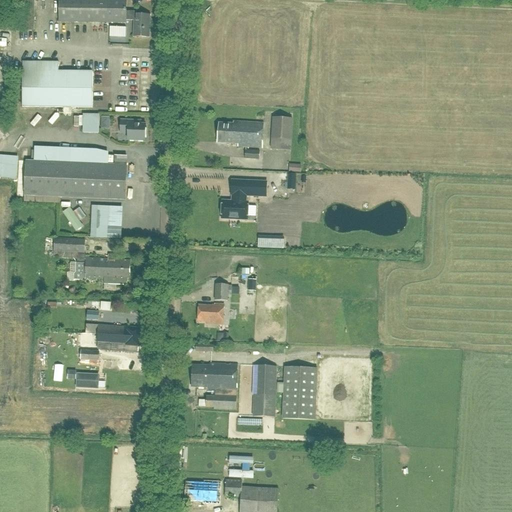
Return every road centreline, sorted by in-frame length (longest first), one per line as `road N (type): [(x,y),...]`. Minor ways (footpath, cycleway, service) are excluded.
road 1 (unclassified): [(157,511),(180,0)]
road 2 (track): [(511,6),(365,0)]
